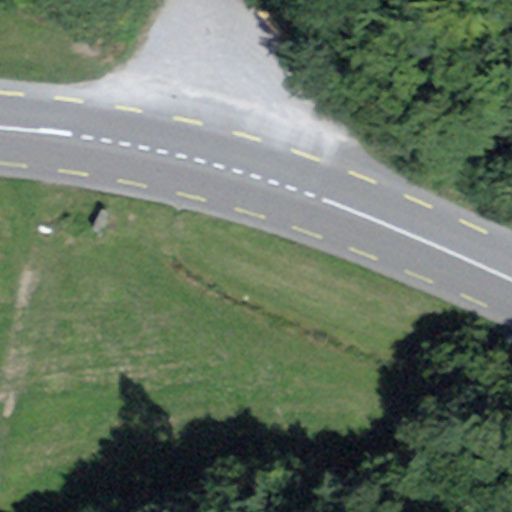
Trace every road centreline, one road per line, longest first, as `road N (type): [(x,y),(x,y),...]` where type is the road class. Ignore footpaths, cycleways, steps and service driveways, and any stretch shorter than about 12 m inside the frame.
road 1 (primary): [(511,280),(375,220),(218,166),(0,127)]
road 2 (track): [(218,166),(226,61),(207,0)]
